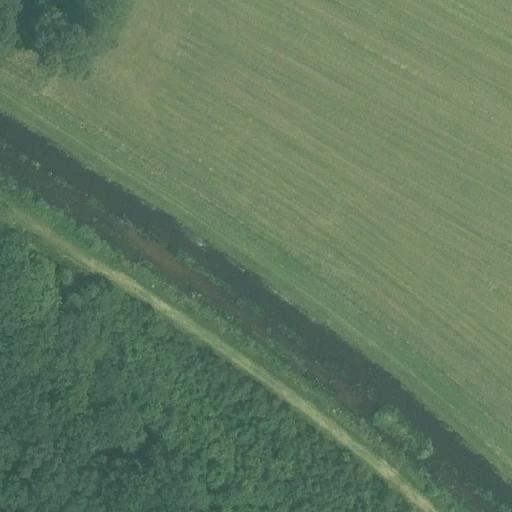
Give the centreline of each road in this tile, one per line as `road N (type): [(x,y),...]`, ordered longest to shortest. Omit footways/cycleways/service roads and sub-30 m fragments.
road 1 (track): [(0,84),(237,230),(388,339),(511,444)]
road 2 (track): [(439,511),(204,327),(0,198)]
road 3 (track): [(184,511),(0,241)]
